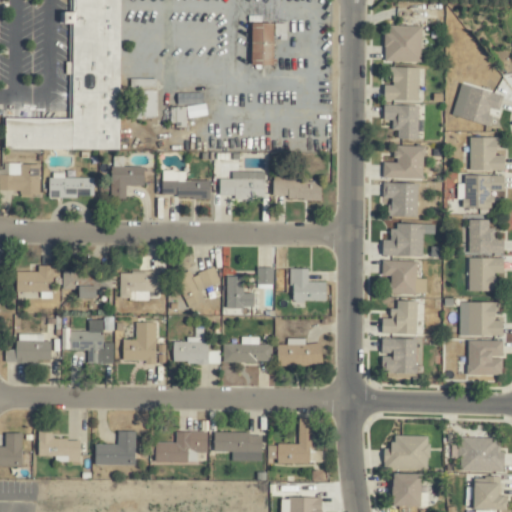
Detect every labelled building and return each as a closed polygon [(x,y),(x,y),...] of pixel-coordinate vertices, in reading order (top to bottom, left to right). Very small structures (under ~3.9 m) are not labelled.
[(72,22),(71,117),(5,116),(5,146),(118,147),(119,0),(72,0),(73,9),(57,9),(57,22),(72,22)] [(272,21),(250,21),(249,63),(271,63),(272,21)] [(419,60),(420,24),(384,23),(383,59),(419,60)] [(389,65),(389,83),(382,83),(381,99),(417,99),(417,66),(389,65)] [(131,116),(154,116),(153,77),(131,77),(131,116)] [(497,109),(502,94),(468,83),(458,115),(485,124),(491,107),(497,109)] [(395,128),(395,137),(416,137),(417,104),(382,103),(382,118),(391,119),(391,128),(395,128)] [(468,168),(502,168),(502,153),(497,153),(497,135),(467,135),(468,168)] [(381,161),(381,176),(421,177),(422,144),(393,144),(393,161),(381,161)] [(0,188),(18,189),(18,194),(37,194),(38,162),(7,162),(6,173),(0,173),(0,188)] [(142,165),(108,165),(109,197),(124,197),(124,184),(142,184),(142,165)] [(160,196),(208,196),(208,179),(171,178),(171,169),(160,169),(160,196)] [(63,176),(63,171),(48,170),(48,196),(92,196),(92,176),(63,176)] [(263,170),(230,170),(230,177),(217,177),(218,194),(237,193),(237,198),(263,197),(263,170)] [(270,197),(319,198),(319,180),(271,179),(270,197)] [(416,182),(381,181),(380,202),(385,202),(385,214),(415,215),(416,182)] [(467,251),(502,252),(502,237),(493,236),(493,227),(487,227),(487,218),(467,218),(467,251)] [(420,255),(420,232),(433,232),(433,223),(388,222),(388,239),(381,239),(381,255),(420,255)] [(495,289),(495,272),(501,272),(501,256),(466,256),(467,290),(495,289)] [(386,293),(424,293),(424,277),(415,277),(415,260),(380,259),(380,274),(386,274),(386,293)] [(51,264),(36,264),(36,270),(14,270),(14,290),(36,291),(36,297),(50,298),(51,264)] [(184,306),(202,301),(199,288),(218,282),(213,266),(190,273),(189,269),(175,273),(184,306)] [(269,266),(255,266),(256,287),(270,287),(269,266)] [(324,301),(324,280),(306,280),(306,267),(290,266),(289,300),(324,301)] [(76,296),(93,296),(94,284),(93,284),(93,270),(61,269),(61,288),(76,288),(76,296)] [(117,298),(146,299),(147,290),(158,290),(158,270),(118,269),(117,298)] [(252,292),(241,292),(241,275),(224,275),(224,306),(252,306),(252,292)] [(414,333),(415,299),(395,299),(395,307),(388,307),(388,317),(380,317),(380,332),(414,333)] [(494,300),(457,301),(457,334),(501,333),(501,319),(494,319),(494,300)] [(164,343),(154,342),(154,321),(134,320),(133,338),(121,338),(120,360),(163,361),(164,343)] [(171,361),(218,362),(218,349),(206,349),(206,341),(201,341),(201,327),(194,326),(194,335),(185,335),(185,340),(171,340),(171,361)] [(101,329),(60,328),(60,348),(86,348),(86,362),(111,362),(111,340),(101,340),(101,329)] [(42,332),(15,332),(15,348),(4,348),(4,360),(49,360),(49,339),(42,339),(42,332)] [(220,360),(269,361),(270,343),(257,342),(257,335),(239,335),(239,342),(221,342),(220,360)] [(275,343),(276,364),(320,363),(319,342),(303,342),(303,336),(285,337),(285,343),(275,343)] [(415,337),(380,337),(379,353),(380,353),(379,371),(414,372),(415,337)] [(500,373),(500,355),(501,355),(501,339),(466,339),(465,373),(500,373)] [(310,463),(311,417),(297,417),(296,443),(265,442),(265,457),(274,457),(274,462),(310,463)] [(78,438),(50,437),(50,429),(36,429),(36,454),(53,455),(53,460),(78,461),(78,438)] [(92,463),(133,464),(134,430),(116,429),(116,443),(93,443),(92,463)] [(205,430),(174,430),(174,441),(153,441),(153,460),(195,460),(195,451),(205,451),(205,430)] [(1,465),(20,465),(20,431),(2,431),(1,465)] [(230,460),(259,459),(259,431),(212,431),(212,451),(230,450),(230,460)] [(427,468),(427,434),(391,434),(390,447),(382,447),(381,467),(427,468)] [(497,437),(458,436),(458,469),(502,471),(502,449),(496,449),(497,437)] [(420,473),(389,472),(389,504),(419,505),(420,473)] [(497,496),(497,475),(481,474),(481,481),(472,481),(471,507),(504,508),(504,496),(497,496)] [(320,511),(320,496),(279,496),(279,511),(320,511)]
